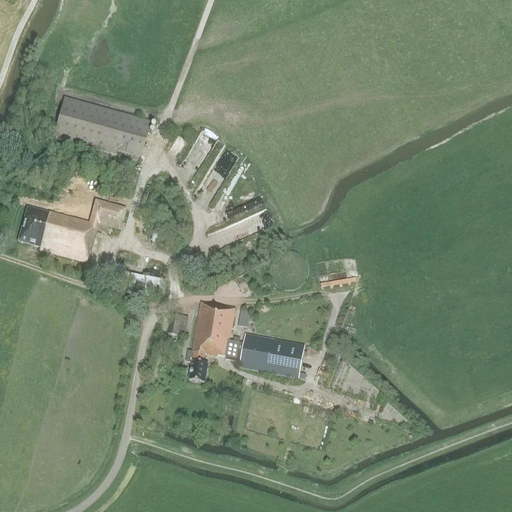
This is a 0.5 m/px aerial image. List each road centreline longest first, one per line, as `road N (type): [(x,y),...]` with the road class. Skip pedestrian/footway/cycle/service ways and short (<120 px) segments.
road 1 (unclassified): [(149,306),(118,462),(74,511)]
road 2 (track): [(0,256),(149,306)]
